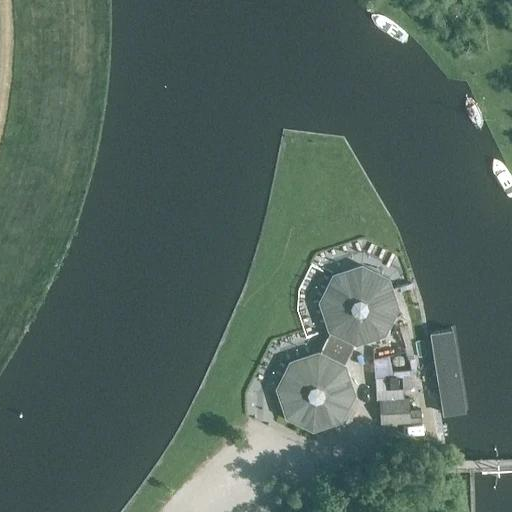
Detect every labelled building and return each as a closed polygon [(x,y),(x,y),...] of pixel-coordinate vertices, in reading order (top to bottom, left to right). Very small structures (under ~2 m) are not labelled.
[(329,330),(355,344),(384,334),(397,308),(387,280),(360,266),(332,276),(319,302),(329,330)] [(452,328),(429,332),(442,414),(466,410),(452,328)] [(355,344),(329,330),(320,347),(347,360),(355,344)] [(347,360),(320,347),(317,353),(289,362),(276,388),(285,416),(312,430),(340,420),(354,394),(344,366),(347,360)] [(397,378),(388,379),(389,386),(398,386),(397,378)] [(419,410),(409,410),(408,398),(377,400),(379,425),(420,423),(419,410)]
